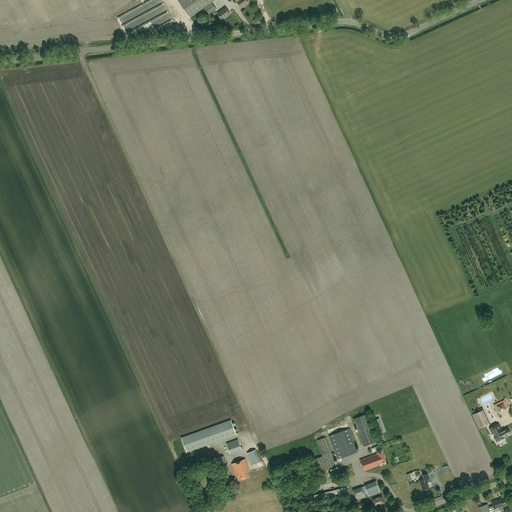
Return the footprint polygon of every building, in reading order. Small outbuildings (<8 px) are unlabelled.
[(179,0),(178,1),(190,17),(214,0),(179,0)] [(199,13),(203,18),(216,9),(212,3),(199,13)] [(217,14),(222,20),(230,14),(225,8),(217,14)] [(497,413),(508,408),(504,399),(493,405),(497,413)] [(489,424),(482,410),(472,414),(479,429),(489,424)] [(376,442),(366,414),(354,419),(364,446),(376,442)] [(181,438),(187,452),(236,434),(231,420),(181,438)] [(502,430),(498,424),(490,428),(496,441),(511,434),(508,427),(502,430)] [(348,429),(330,436),(338,459),(357,452),(348,429)] [(336,455),(332,456),(325,437),(317,441),(323,456),(313,460),(318,473),(336,466),(334,460),(337,459),(336,455)] [(238,440),(226,444),(230,454),(242,450),(238,440)] [(360,460),(364,471),(387,463),(382,449),(377,451),(378,454),(376,454),(360,460)] [(261,462),(256,450),(247,453),(252,465),(261,462)] [(232,464),(236,476),(237,475),(239,480),(250,476),(248,471),(249,471),(245,459),(232,464)] [(422,475),(424,479),(420,480),(423,490),(429,488),(427,482),(430,481),(428,473),(422,475)] [(376,481),(365,486),(369,496),(380,492),(376,481)] [(313,503),(347,494),(345,488),(312,497),(313,503)] [(355,491),(358,501),(367,499),(364,489),(355,491)] [(373,499),(376,507),(386,503),(383,495),(373,499)] [(495,501),(495,500),(491,501),(494,509),(495,511),(500,510),(499,507),(503,506),(503,507),(511,504),(509,498),(502,500),(501,499),(495,501)]
